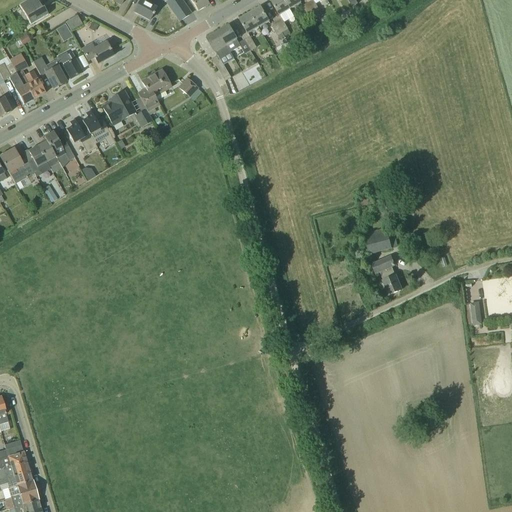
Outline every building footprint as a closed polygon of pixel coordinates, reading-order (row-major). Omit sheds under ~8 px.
[(41,10),(35,0),(29,0),(18,7),(22,13),(21,15),(21,17),(23,20),(25,22),(27,21),(30,27),(47,16),(43,9),(41,10)] [(145,19),(152,6),(140,0),(133,13),(145,19)] [(169,0),(166,3),(180,22),(191,14),(181,0),(169,0)] [(209,5),(205,0),(191,0),(198,11),(209,5)] [(274,0),(271,2),(280,17),(291,10),(284,0),(274,0)] [(284,0),(291,10),(301,4),(298,0),(284,0)] [(320,11),(313,0),(307,4),(314,15),(320,11)] [(309,18),(314,15),(307,4),(302,7),(309,18)] [(259,29),(270,22),(261,8),(250,14),(259,29)] [(240,20),(248,35),(259,29),(250,14),(240,20)] [(77,16),(65,21),(70,30),(81,24),(77,16)] [(276,22),(283,33),(288,30),(282,19),(276,22)] [(271,25),(277,36),(283,33),(276,22),(271,25)] [(95,31),(98,26),(92,23),(89,28),(95,31)] [(65,25),(59,29),(62,34),(69,30),(65,25)] [(230,53),(240,47),(245,55),(251,51),(244,40),(239,43),(229,26),(218,33),(230,53)] [(212,59),(224,79),(224,80),(230,76),(224,65),(234,60),(230,53),(218,33),(207,39),(215,54),(216,53),(218,56),(212,59)] [(24,45),(31,41),(27,34),(20,38),(24,45)] [(256,48),(250,37),(244,40),(251,51),(256,48)] [(98,65),(113,57),(106,43),(94,49),(91,44),(80,50),(87,63),(95,59),(98,65)] [(20,54),(10,60),(12,64),(17,74),(16,74),(23,87),(26,85),(34,100),(44,94),(32,73),(25,76),(22,72),(28,69),(20,54)] [(70,80),(82,73),(72,54),(66,57),(69,63),(63,67),(70,80)] [(54,89),(58,86),(58,87),(66,83),(55,62),(46,67),(41,58),(33,62),(41,77),(45,75),(53,89),(54,89)] [(23,106),(34,100),(26,85),(23,87),(16,74),(17,74),(12,64),(5,67),(4,64),(0,65),(0,74),(4,82),(9,79),(23,106)] [(230,78),(237,91),(263,79),(256,66),(230,78)] [(151,99),(154,97),(165,91),(171,88),(162,71),(142,82),(146,90),(151,99)] [(187,80),(183,85),(179,88),(190,98),(198,89),(187,80)] [(137,95),(146,110),(147,112),(159,106),(156,101),(154,97),(151,99),(146,90),(137,95)] [(101,106),(113,126),(135,113),(124,93),(109,101),(101,106)] [(0,118),(11,112),(3,98),(0,99),(0,118)] [(153,122),(147,112),(146,110),(135,117),(141,129),(153,122)] [(111,137),(107,129),(101,119),(96,122),(90,112),(85,114),(88,118),(82,122),(85,128),(89,135),(91,138),(95,146),(111,137)] [(91,138),(89,135),(85,128),(80,131),(74,121),(69,123),(72,127),(66,131),(73,144),(79,141),(81,144),(91,138)] [(53,132),(44,138),(45,140),(58,162),(62,168),(68,161),(74,158),(61,134),(56,137),(53,132)] [(43,144),(38,147),(49,167),(58,162),(45,140),(42,142),(43,144)] [(49,167),(38,147),(28,152),(27,151),(23,153),(34,174),(39,172),(41,175),(50,169),(49,167)] [(17,156),(14,150),(0,157),(0,158),(15,185),(34,174),(23,153),(17,156)] [(86,178),(88,182),(96,177),(92,170),(86,169),(82,171),(87,178),(86,178)] [(54,194),(48,198),(51,203),(58,200),(54,194)] [(364,235),(369,255),(392,249),(388,229),(364,235)] [(392,268),(395,267),(391,257),(371,265),(376,275),(379,273),(389,296),(401,290),(392,268)] [(333,291),(338,303),(357,295),(353,283),(333,291)] [(478,304),(471,305),(474,326),(481,325),(478,304)] [(23,453),(21,447),(7,451),(9,457),(23,453)] [(9,457),(7,451),(0,453),(0,459),(2,459),(9,457)] [(26,462),(23,453),(9,457),(0,459),(0,469),(2,469),(26,462)] [(26,462),(2,469),(0,469),(0,479),(29,471),(26,462)] [(31,480),(29,471),(0,479),(0,484),(6,483),(7,488),(31,480)] [(32,481),(31,480),(7,488),(11,498),(35,491),(32,481)] [(38,501),(35,491),(11,498),(3,501),(6,511),(8,510),(13,508),(38,501)] [(9,511),(32,511),(41,509),(38,501),(13,508),(8,510),(9,511)]
